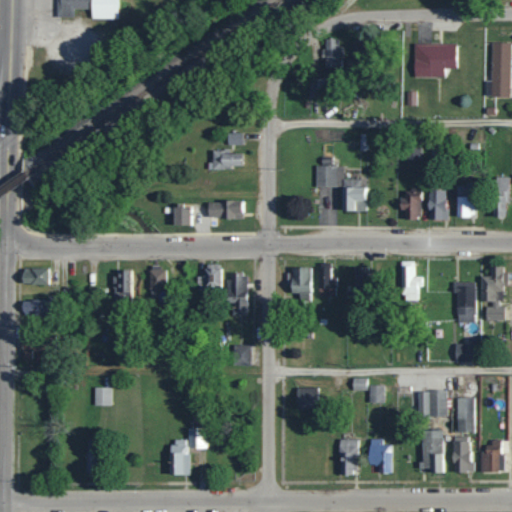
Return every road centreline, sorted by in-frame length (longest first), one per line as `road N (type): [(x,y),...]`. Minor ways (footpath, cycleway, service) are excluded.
road 1 (residential): [(264,511),(267,92),(271,62),(314,15)]
road 2 (residential): [(511,497),(2,504)]
road 3 (residential): [(511,241),(4,244)]
road 4 (tertiary): [(1,511),(7,141)]
road 5 (residential): [(511,7),(314,15)]
